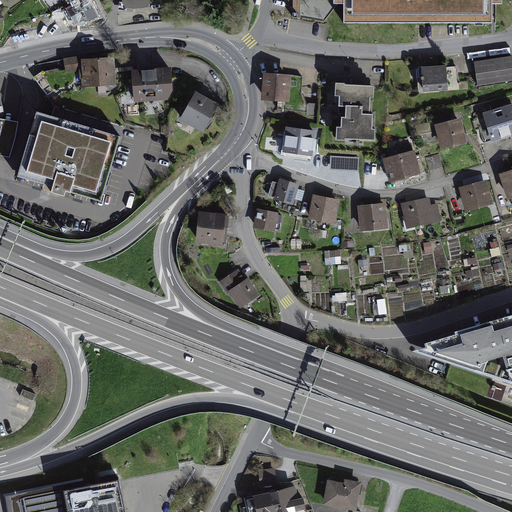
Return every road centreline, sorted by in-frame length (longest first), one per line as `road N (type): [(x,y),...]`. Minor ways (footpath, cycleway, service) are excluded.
road 1 (motorway): [(0,287),(302,405)]
road 2 (motorway): [(0,466),(68,450),(182,402),(302,405)]
road 3 (motorway): [(511,444),(251,351)]
road 4 (residential): [(243,159),(360,197),(505,166)]
road 5 (motorway): [(251,351),(12,252)]
road 6 (residential): [(511,38),(371,50),(258,34)]
road 7 (residential): [(255,440),(402,478),(494,511)]
road 8 (motorway): [(0,288),(58,335),(76,374),(65,420),(0,466)]
road 9 (motorway): [(302,405),(511,476)]
road 10 (motorway): [(251,351),(194,309),(166,267),(168,228),(195,183)]
road 11 (residential): [(511,298),(410,332),(358,334),(309,321)]
road 12 (motorway): [(195,183),(106,250),(12,252)]
road 13 (residential): [(243,159),(248,239),(288,303),(309,321)]
road 14 (residential): [(309,321),(255,440)]
road 15 (tertiary): [(115,40),(206,43),(231,61)]
